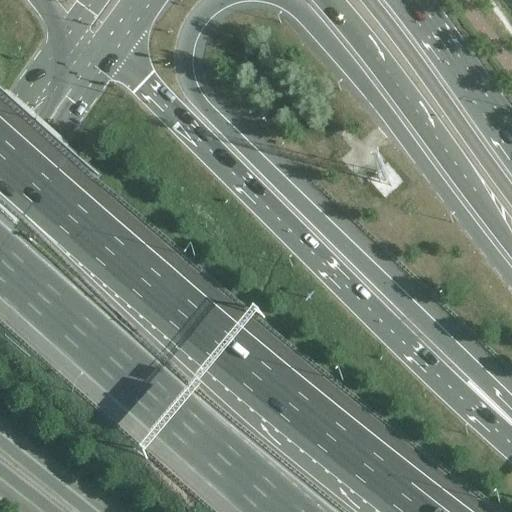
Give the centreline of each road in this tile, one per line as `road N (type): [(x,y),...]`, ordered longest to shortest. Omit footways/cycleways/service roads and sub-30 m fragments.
road 1 (motorway): [(511,425),(476,375),(194,97),(184,71),(186,38),(220,0)]
road 2 (motorway): [(511,440),(457,396),(143,81),(109,57)]
road 3 (motorway): [(410,511),(0,158)]
road 4 (motorway): [(0,265),(284,511)]
road 5 (motorway): [(283,0),(343,60),(511,280)]
road 6 (secondary): [(327,0),(511,248)]
road 7 (secondary): [(0,210),(109,57)]
road 8 (secondary): [(511,144),(407,0)]
road 9 (secondary): [(71,32),(0,129)]
